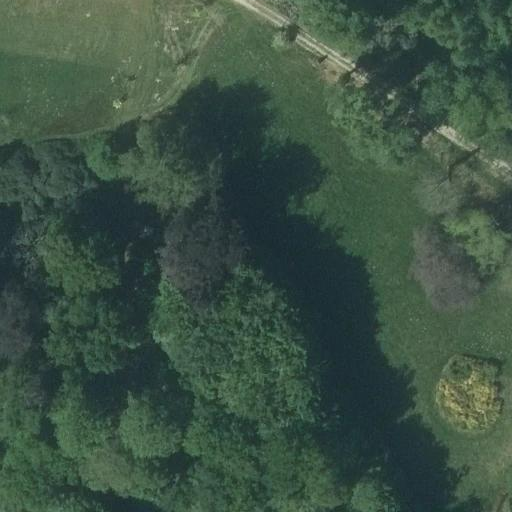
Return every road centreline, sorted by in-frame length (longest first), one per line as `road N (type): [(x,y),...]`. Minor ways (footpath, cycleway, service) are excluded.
road 1 (track): [(511,172),(257,0)]
road 2 (track): [(0,384),(165,464),(243,511)]
